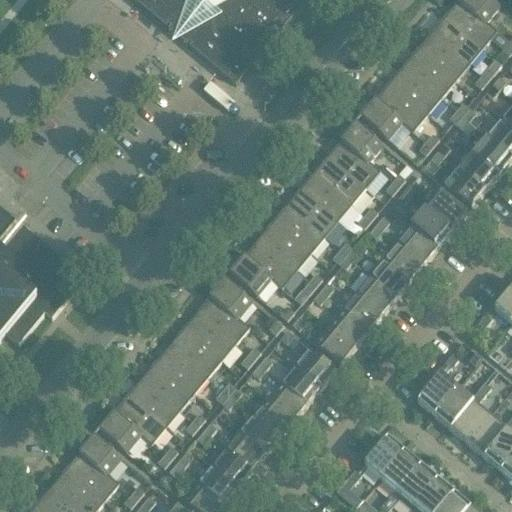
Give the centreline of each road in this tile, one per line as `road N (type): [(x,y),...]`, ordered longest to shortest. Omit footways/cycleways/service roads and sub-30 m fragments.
road 1 (residential): [(0,454),(326,65)]
road 2 (residential): [(279,511),(511,230)]
